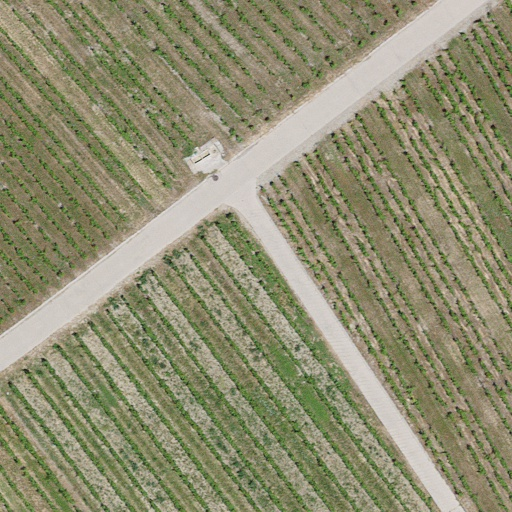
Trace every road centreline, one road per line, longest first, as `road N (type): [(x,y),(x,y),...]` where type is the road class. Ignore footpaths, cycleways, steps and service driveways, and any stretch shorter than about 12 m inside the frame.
road 1 (track): [(0,351),(234,181),(458,0)]
road 2 (track): [(460,511),(234,181)]
